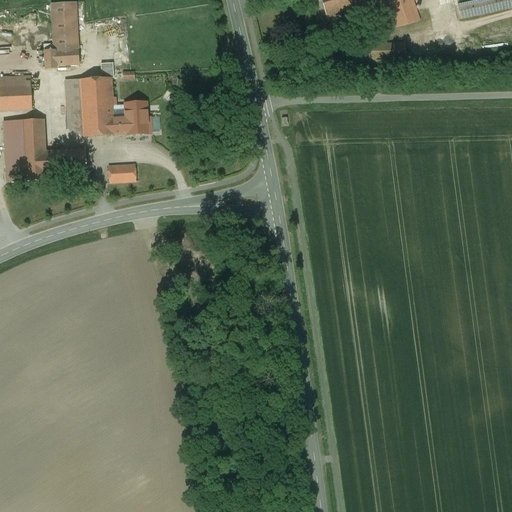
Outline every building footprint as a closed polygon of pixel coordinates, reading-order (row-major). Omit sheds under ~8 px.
[(320,0),(327,19),(385,0),(386,0),(320,0)] [(410,0),(386,0),(385,0),(394,28),(417,21),(410,0)] [(511,0),(484,0),(458,6),(461,19),(511,7),(511,0)] [(75,3),(50,5),(52,45),(43,45),(43,52),(78,50),(75,3)] [(11,37),(0,37),(0,47),(12,47),(11,37)] [(404,44),(347,46),(347,63),(405,61),(404,44)] [(347,63),(347,46),(338,46),(339,63),(347,63)] [(78,50),(43,52),(44,67),(45,67),(45,70),(56,69),(56,67),(79,66),(78,50)] [(126,80),(137,81),(138,74),(126,72),(126,80)] [(30,78),(0,79),(0,111),(31,110),(30,78)] [(110,80),(66,82),(69,130),(85,138),(114,136),(112,120),(110,80)] [(146,102),(124,103),(125,119),(112,120),(114,136),(127,135),(148,134),(146,102)] [(84,146),(45,149),(44,121),(20,122),(24,183),(47,181),(47,180),(86,178),(84,146)] [(20,122),(3,123),(7,184),(24,183),(20,122)] [(128,167),(108,168),(109,184),(129,183),(128,167)]
